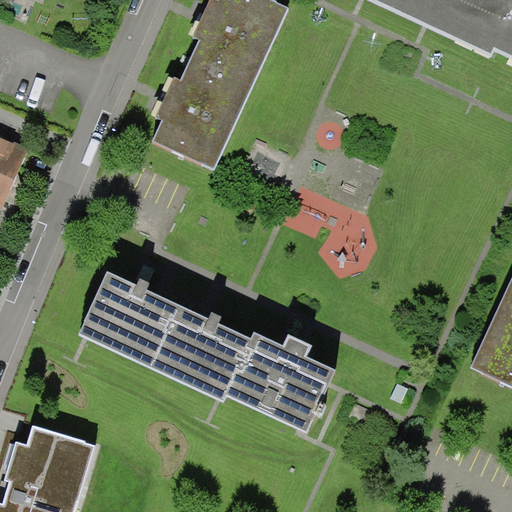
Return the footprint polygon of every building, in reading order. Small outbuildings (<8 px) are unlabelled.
[(276,2),(272,0),(206,0),(190,36),(200,40),(181,81),(174,78),(157,116),(164,120),(154,141),(203,163),(276,2)] [(511,0),(400,0),(497,46),(500,40),(511,45),(511,0)] [(0,204),(1,205),(25,150),(17,147),(0,139),(0,204)] [(511,274),(471,368),(511,385),(511,274)] [(138,290),(108,276),(86,323),(102,330),(98,337),(140,357),(143,350),(174,364),(172,370),(210,388),(213,383),(230,391),(233,385),(245,390),(240,400),(293,425),(298,415),(312,422),(334,374),(306,360),(312,347),(289,336),(283,348),(258,336),(254,343),(219,326),(223,318),(211,312),(207,320),(146,291),(149,285),(142,281),(138,290)] [(85,444),(35,428),(20,474),(13,472),(7,492),(0,511),(74,511),(78,501),(67,497),(85,444)]
